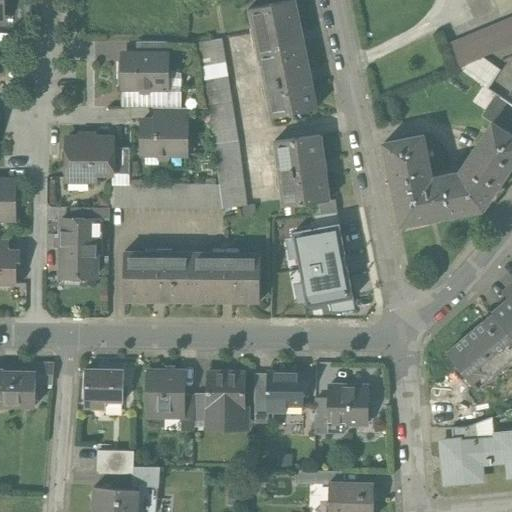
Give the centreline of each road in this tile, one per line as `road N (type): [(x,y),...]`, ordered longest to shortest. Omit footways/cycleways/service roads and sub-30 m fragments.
road 1 (residential): [(330,0),(406,331)]
road 2 (residential): [(406,331),(355,343),(69,336)]
road 3 (residential): [(34,335),(38,64),(51,0)]
road 4 (residential): [(406,331),(418,511)]
road 5 (residential): [(57,511),(69,336)]
road 6 (residential): [(511,224),(449,298),(406,331)]
